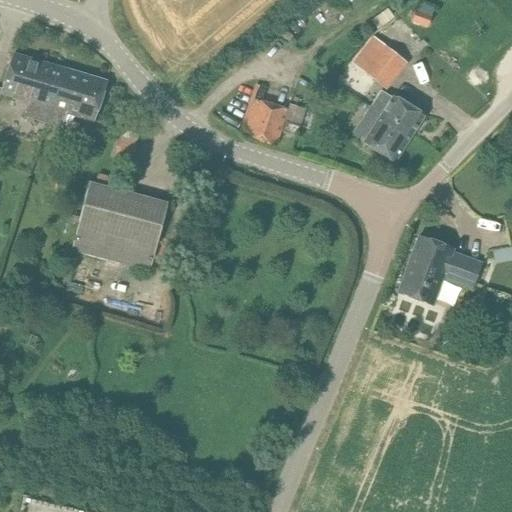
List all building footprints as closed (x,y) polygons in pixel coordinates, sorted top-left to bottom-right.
[(415,14),(412,23),(427,28),(430,19),(415,14)] [(405,63),(374,39),(354,64),(385,89),(405,63)] [(27,117),(49,124),(65,70),(13,55),(0,94),(32,104),(27,117)] [(65,70),(49,124),(58,126),(62,112),(94,123),(107,82),(65,70)] [(255,100),(260,86),(256,85),(251,99),(255,100)] [(381,116),(412,137),(424,117),(393,97),(392,98),(382,92),(371,109),(382,115),(381,116)] [(287,111),(254,101),(243,138),(247,139),(276,147),(287,111)] [(288,110),(284,122),(300,127),(305,110),(289,105),(288,110)] [(412,137),(381,116),(363,144),(383,157),(381,160),(389,165),(392,162),(394,164),(412,137)] [(299,127),(286,123),(282,133),(296,138),(299,127)] [(121,139),(116,157),(132,162),(137,143),(121,139)] [(168,204),(89,184),(71,251),(150,271),(168,204)] [(453,250),(418,237),(397,294),(432,306),(443,279),(472,290),(482,265),(452,253),(453,250)] [(511,261),(511,248),(493,252),(496,264),(511,261)]
